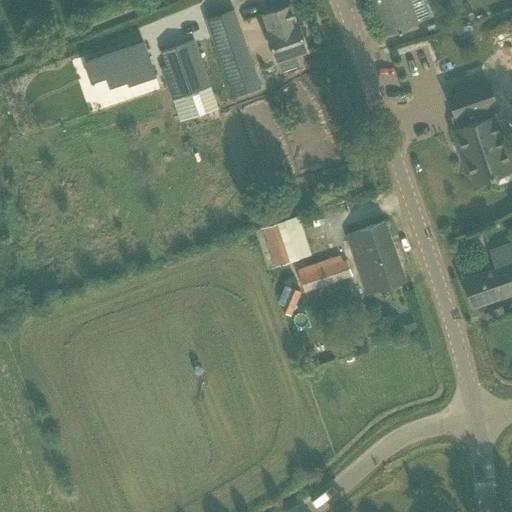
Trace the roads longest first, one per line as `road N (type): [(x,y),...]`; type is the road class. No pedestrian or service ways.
road 1 (tertiary): [(484,429),(341,0)]
road 2 (unclassified): [(322,511),(415,443),(484,429)]
